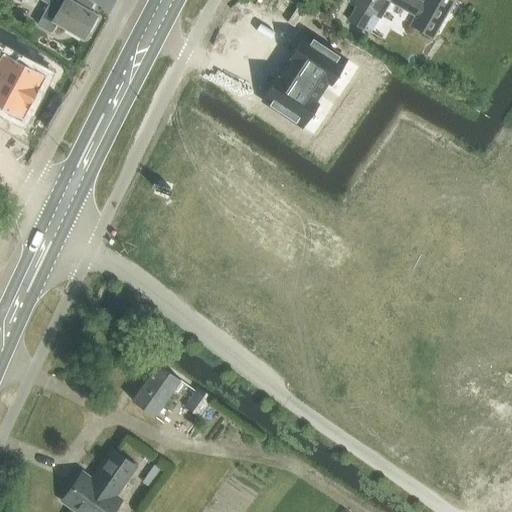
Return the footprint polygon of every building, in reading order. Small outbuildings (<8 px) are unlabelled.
[(15,0),(21,3),(22,0),(39,0),(48,5),(36,25),(51,34),(57,24),(75,34),(82,39),(83,37),(87,30),(91,32),(98,18),(95,17),(96,16),(96,15),(90,12),(86,10),(90,3),(84,0),(15,0)] [(356,5),(347,21),(369,34),(379,18),(389,1),(415,17),(410,26),(432,38),(453,0),(424,0),(424,2),(418,0),(349,0),(349,1),(356,5)] [(295,59),(288,69),(321,90),(327,81),(331,83),(346,60),(306,34),(296,50),(292,55),(291,57),(293,58),(295,59)] [(0,50),(0,78),(34,97),(45,75),(0,50)] [(273,85),(263,100),(302,126),(317,104),(313,101),(320,91),(321,90),(288,69),(281,80),(279,79),(277,78),(277,79),(273,85)] [(0,107),(22,119),(34,97),(0,78),(0,107)] [(154,417),(181,380),(157,364),(131,401),(154,417)] [(199,417),(211,398),(199,388),(186,408),(199,417)] [(59,502),(73,511),(114,511),(123,500),(117,495),(138,467),(111,448),(90,476),(82,470),(59,502)]
